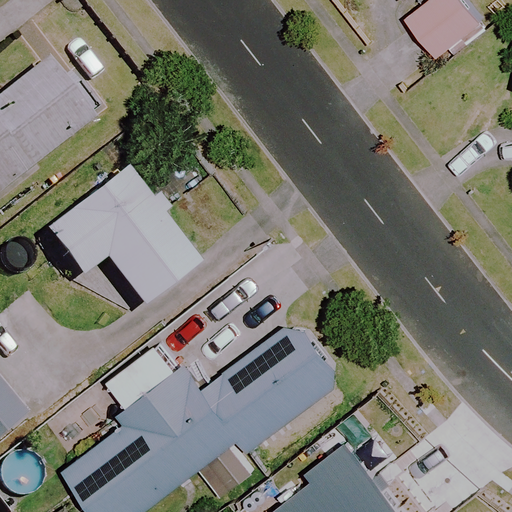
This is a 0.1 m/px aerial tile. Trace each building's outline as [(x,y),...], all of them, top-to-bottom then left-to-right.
[(437,55),(447,46),(457,58),(489,31),(480,20),(463,0),(429,0),(407,18),(437,55)] [(0,188),(87,122),(40,60),(0,89),(0,188)] [(194,264),(122,171),(42,233),(77,277),(102,258),(140,306),(194,264)] [(342,378),(297,319),(205,388),(188,365),(121,415),(126,422),(67,466),(101,511),(139,511),(243,435),(269,470),(327,427),(309,403),(342,378)] [(0,432),(18,417),(0,394),(0,432)]
